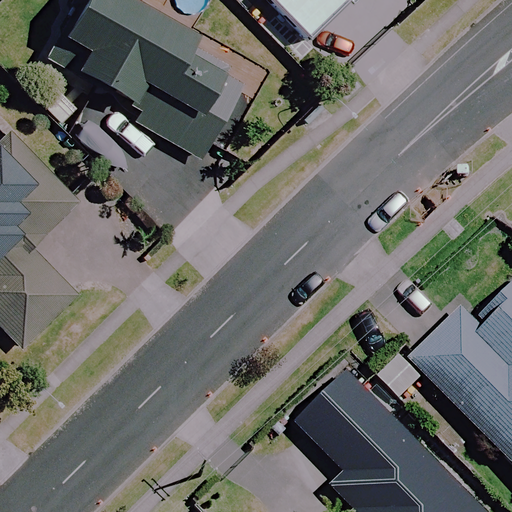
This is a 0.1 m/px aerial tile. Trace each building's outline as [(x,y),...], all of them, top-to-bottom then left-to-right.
[(240,70),(121,0),(82,0),(47,61),(133,112),(126,125),(186,161),(240,70)] [(258,0),(301,44),(345,0),(258,0)] [(0,345),(11,356),(69,295),(22,249),(73,196),(0,126),(0,345)] [(511,284),(509,281),(483,307),(464,325),(454,315),(401,366),(511,478),(511,284)] [(344,511),(472,511),(336,373),(294,414),(278,429),(328,481),(321,488),(344,511)]
